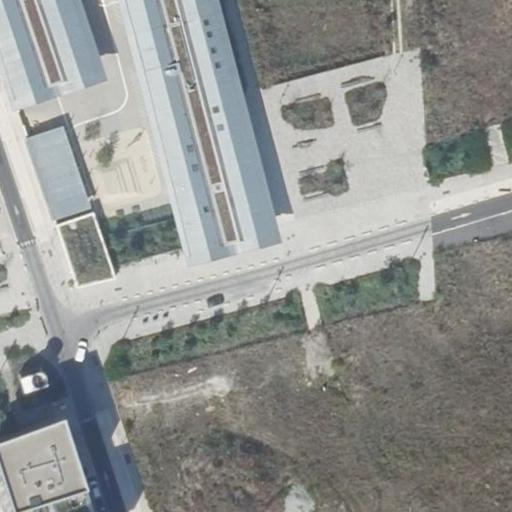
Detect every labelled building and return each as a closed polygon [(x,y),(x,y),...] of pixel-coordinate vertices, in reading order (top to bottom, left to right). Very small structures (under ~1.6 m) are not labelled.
[(86,0),(121,0),(190,260),(274,238),(210,0),(0,0),(0,53),(16,101),(110,69),(86,0)] [(68,120),(28,133),(79,289),(119,276),(68,120)] [(0,279),(0,324),(27,319),(17,276),(0,279)] [(42,372),(19,379),(23,394),(47,387),(42,372)] [(89,511),(85,498),(61,424),(0,446),(0,478),(10,511),(89,511)]
